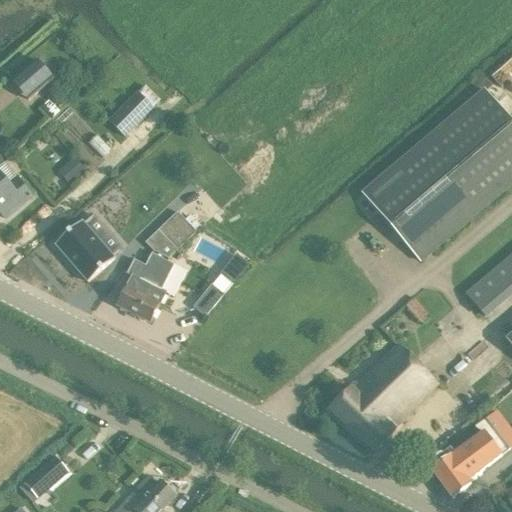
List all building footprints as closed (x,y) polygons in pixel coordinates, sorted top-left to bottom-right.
[(27,103),(53,81),(37,62),(12,84),(27,103)] [(420,262),(511,182),(511,122),(485,91),(363,195),(420,262)] [(154,110),(137,93),(107,122),(124,139),(154,110)] [(85,172),(74,159),(58,173),(70,186),(85,172)] [(0,176),(0,213),(6,220),(31,198),(15,180),(8,186),(0,176)] [(177,213),(144,243),(153,253),(168,260),(196,233),(177,213)] [(81,223),(55,246),(88,283),(114,260),(81,223)] [(511,253),(466,291),(486,317),(511,295),(511,253)] [(131,278),(126,290),(117,306),(150,323),(165,294),(160,292),(173,266),(151,255),(145,267),(133,261),(126,276),(131,278)] [(239,255),(222,275),(234,285),(251,265),(239,255)] [(212,288),(194,309),(205,318),(223,297),(212,288)] [(408,307),(423,320),(429,314),(413,301),(408,307)] [(330,411),(376,454),(396,431),(396,430),(438,384),(397,344),(358,385),(356,383),(330,411)] [(453,502),(471,486),(470,483),(508,453),(486,423),(475,431),(479,437),(432,472),(453,502)] [(39,500),(70,472),(55,456),(24,484),(39,500)] [(161,511),(176,497),(160,482),(156,486),(149,479),(117,511),(161,511)]
